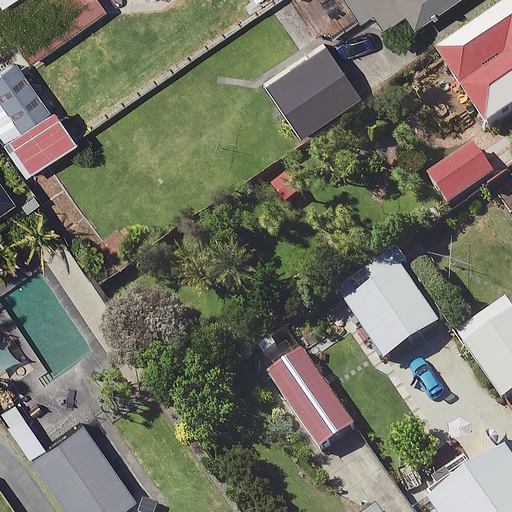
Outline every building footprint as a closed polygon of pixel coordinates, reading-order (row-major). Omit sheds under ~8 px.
[(347,0),(359,17),(369,10),(380,26),(401,11),(410,25),(445,0),(347,0)] [(511,14),(443,63),(493,137),(511,123),(511,14)] [(498,181),(474,149),(433,180),(457,212),(498,181)] [(446,327),(402,255),(342,292),(387,364),(446,327)] [(511,399),(511,309),(464,342),(506,404),(511,399)] [(357,429),(308,360),(275,383),(323,453),(357,429)] [(121,511),(135,502),(85,433),(35,469),(65,511),(121,511)] [(511,511),(511,464),(508,458),(435,507),(438,511),(511,511)]
